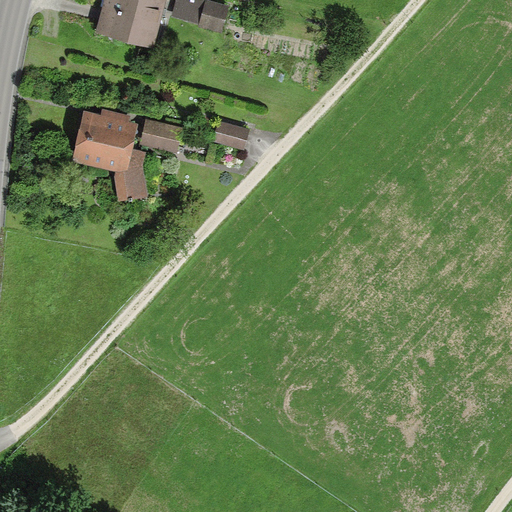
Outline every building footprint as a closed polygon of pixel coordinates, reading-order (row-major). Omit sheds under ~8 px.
[(107,0),(101,29),(149,40),(158,0),(107,0)] [(223,2),(217,0),(176,0),(171,17),(215,29),(223,2)] [(132,144),(138,117),(129,115),(131,110),(104,104),(102,109),(85,104),(73,155),(115,165),(119,196),(147,193),(143,162),(146,147),(132,144)] [(182,124),(147,116),(142,139),(177,147),(182,124)] [(244,128),(216,119),(210,139),(238,147),(244,128)]
